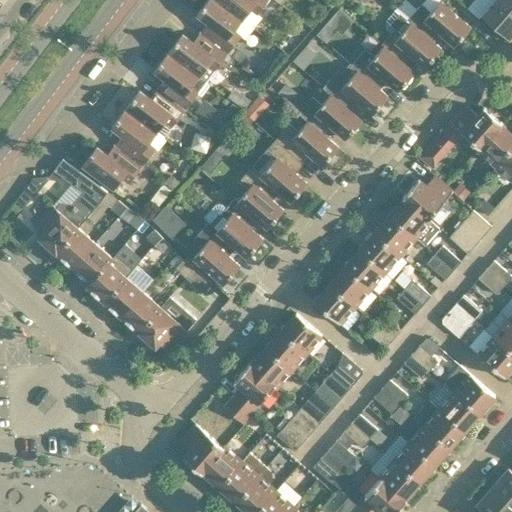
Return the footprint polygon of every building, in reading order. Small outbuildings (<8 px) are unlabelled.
[(208,22),(201,31),(228,52),(242,35),(235,30),(243,19),(217,0),(208,0),(198,14),(208,22)] [(217,0),(243,19),(252,8),(258,13),(268,0),(217,0)] [(403,0),(396,8),(408,19),(417,9),(407,0),(403,0)] [(424,0),(417,9),(408,19),(432,40),(439,31),(455,45),(471,26),(441,0),(424,0)] [(488,0),(473,0),(467,7),(480,18),(482,15),(492,4),(488,0)] [(511,10),(500,0),(488,0),(492,4),(482,15),(509,39),(511,36),(511,10)] [(511,0),(500,0),(511,10),(511,0)] [(339,7),(316,33),(326,42),(337,29),(341,33),(353,19),(339,7)] [(391,32),(382,43),(384,45),(402,62),(403,61),(410,52),(426,66),(441,48),(432,40),(408,19),(396,9),(386,20),(386,28),(391,32)] [(183,33),(169,52),(211,84),(220,72),(216,69),(228,52),(201,31),(194,41),(183,33)] [(317,54),(306,44),(292,59),(303,69),(317,54)] [(366,48),(352,64),(375,85),(376,84),(383,75),(399,89),(414,72),(402,62),(384,45),(375,56),(366,48)] [(238,48),(232,55),(241,62),(247,55),(238,48)] [(165,78),(158,88),(186,109),(199,91),(203,94),(211,84),(169,52),(155,70),(165,78)] [(340,72),(325,88),(331,93),(349,109),(349,108),(357,100),(372,113),(388,96),(375,85),(352,64),(350,63),(341,73),(340,72)] [(299,112),(308,101),(285,81),(276,92),(299,112)] [(233,87),(227,95),(244,108),(251,99),(233,87)] [(140,89),(126,108),(158,132),(158,131),(164,137),(186,109),(158,88),(151,97),(140,89)] [(308,101),(299,112),(323,133),(323,132),(330,124),(346,137),(361,120),(349,109),(331,93),(331,94),(322,104),(313,96),(308,101)] [(260,95),(250,106),(258,115),(269,104),(260,95)] [(215,108),(203,98),(193,110),(206,120),(215,108)] [(233,102),(223,116),(230,121),(240,108),(233,102)] [(433,167),(463,133),(479,147),(502,122),(484,106),(478,114),(468,105),(453,123),(451,121),(420,156),(433,167)] [(250,106),(245,111),(254,119),(258,115),(250,106)] [(123,134),(115,144),(143,165),(156,148),(149,143),(158,132),(126,108),(112,126),(123,134)] [(290,122),(276,139),(299,159),(307,150),(323,164),(338,146),(299,112),(308,120),(299,130),(290,122)] [(478,149),(495,164),(511,144),(511,133),(501,124),(503,123),(502,122),(479,147),(478,149)] [(252,166),(276,186),(291,200),(292,200),(307,182),(292,168),(299,159),(276,139),(262,155),(252,166)] [(221,142),(216,148),(224,155),(227,158),(232,151),(221,142)] [(143,165),(115,144),(108,153),(97,145),(83,164),(115,188),(123,177),(130,182),(143,165)] [(511,144),(495,164),(511,178),(511,144)] [(224,155),(216,148),(209,156),(217,164),(224,155)] [(209,156),(202,165),(210,172),(217,164),(209,156)] [(63,158),(49,176),(57,182),(62,176),(71,182),(72,183),(73,181),(78,185),(79,185),(100,202),(108,191),(63,158)] [(235,196),(235,197),(255,215),(268,226),(284,208),(269,195),(276,186),(252,166),(238,182),(247,189),(239,199),(235,196)] [(419,178),(404,196),(405,197),(430,218),(453,191),(435,174),(427,184),(419,178)] [(163,183),(171,190),(178,181),(169,175),(163,183)] [(33,178),(24,190),(33,197),(42,185),(33,178)] [(52,203),(34,224),(43,232),(39,237),(47,245),(44,248),(53,256),(79,226),(88,216),(100,202),(79,185),(78,185),(73,181),(72,183),(53,204),(52,203)] [(460,182),(453,190),(464,199),(470,191),(460,182)] [(158,205),(171,190),(163,183),(150,199),(158,205)] [(112,208),(118,199),(108,191),(100,202),(107,205),(112,208)] [(209,221),(208,222),(248,256),(264,238),(248,224),(255,215),(235,197),(226,207),(225,206),(223,205),(221,204),(219,204),(217,204),(216,205),(214,205),(213,207),(204,216),(209,221)] [(405,198),(390,214),(416,236),(425,244),(440,226),(430,218),(405,197),(405,198)] [(118,199),(112,208),(120,214),(126,206),(118,199)] [(484,199),(478,205),(488,214),(494,208),(484,199)] [(107,205),(100,202),(88,216),(94,221),(107,205)] [(171,238),(185,221),(165,205),(152,218),(171,238)] [(126,206),(120,214),(128,221),(135,212),(126,206)] [(474,209),(466,218),(484,234),(492,225),(474,209)] [(144,219),(135,212),(128,221),(137,228),(144,219)] [(390,214),(375,231),(401,253),(416,236),(390,214)] [(466,218),(458,227),(476,243),(484,234),(466,218)] [(248,256),(208,222),(195,237),(204,245),(194,256),(224,282),(240,264),(225,251),(232,242),(247,256),(248,256)] [(65,260),(73,267),(96,241),(79,226),(53,256),(62,264),(65,260)] [(476,243),(458,227),(450,236),(468,252),(476,243)] [(155,228),(146,236),(154,244),(162,236),(155,228)] [(375,231),(360,248),(386,271),(401,253),(375,231)] [(162,236),(154,244),(161,252),(170,244),(162,236)] [(78,278),(87,286),(113,256),(96,241),(73,267),(81,275),(78,278)] [(443,244),(435,253),(454,268),(461,260),(443,244)] [(360,248),(345,266),(371,288),(386,271),(360,248)] [(110,260),(87,286),(95,293),(92,297),(101,305),(127,275),(133,268),(116,253),(113,256),(110,260)] [(454,268),(435,253),(427,262),(445,278),(454,268)] [(186,276),(195,266),(185,257),(176,267),(186,276)] [(511,274),(494,259),(486,268),(505,284),(511,275),(511,274)] [(186,276),(204,292),(213,282),(195,266),(186,276)] [(345,266),(330,283),(356,305),(371,288),(345,266)] [(505,284),(486,268),(479,277),(497,293),(505,284)] [(113,309),(121,316),(144,290),(127,275),(101,305),(110,313),(113,309)] [(413,278),(405,287),(424,303),(431,294),(413,278)] [(356,305),(330,283),(315,300),(340,323),(356,305)] [(424,303),(405,287),(397,296),(415,312),(424,303)] [(126,327),(135,335),(161,305),(144,290),(121,316),(129,324),(126,327)] [(464,293),(456,302),(475,318),(483,309),(464,293)] [(161,305),(135,335),(144,343),(148,339),(156,347),(161,342),(170,349),(188,329),(187,328),(196,318),(170,296),(161,305)] [(475,318),(456,302),(443,318),(443,322),(459,336),(475,318)] [(297,312),(281,329),(307,352),(323,334),(297,312)] [(383,313),(375,322),(393,338),(401,329),(383,313)] [(511,320),(509,318),(494,335),(511,351),(511,320)] [(393,338),(375,322),(367,331),(386,347),(393,338)] [(281,329),(266,347),(292,369),(307,352),(281,329)] [(511,366),(511,351),(494,335),(479,353),(504,375),(511,366)] [(420,344),(412,353),(431,369),(439,360),(420,344)] [(250,362),(277,386),(292,369),(266,347),(252,363),(250,362)] [(431,369),(412,353),(404,362),(423,378),(431,369)] [(277,387),(277,386),(250,362),(234,380),(242,386),(233,396),(252,412),(275,385),(277,387)] [(339,363),(331,373),(349,389),(357,379),(339,363)] [(461,364),(445,382),(454,390),(480,412),(496,394),(470,372),(461,364)] [(349,389),(331,373),(323,381),(341,397),(349,389)] [(390,378),(382,387),(401,403),(408,394),(390,378)] [(323,381),(317,389),(319,391),(335,405),(341,397),(323,381)] [(401,403),(382,387),(374,396),(393,412),(401,403)] [(480,412),(454,390),(439,407),(465,429),(480,412)] [(243,422),(252,412),(233,396),(225,405),(243,422)] [(430,398),(415,416),(424,424),(450,447),(465,429),(439,407),(430,398)] [(301,407),(293,416),(311,432),(319,423),(301,407)] [(360,413),(352,421),(371,438),(378,429),(360,413)] [(293,416),(285,425),(304,441),(311,432),(293,416)] [(371,438),(352,421),(344,430),(354,439),(363,446),(371,438)] [(183,457),(201,472),(223,446),(196,423),(180,441),(190,449),(183,457)] [(424,424),(409,441),(435,464),(450,447),(424,424)] [(304,441),(285,425),(277,434),(296,450),(304,441)] [(354,439),(344,430),(337,439),(347,447),(354,439)] [(337,439),(329,448),(348,464),(356,455),(347,447),(337,439)] [(409,441),(394,458),(420,481),(435,464),(409,441)] [(223,446),(201,472),(202,473),(203,471),(220,485),(242,460),(224,445),(223,446)] [(329,448),(321,457),(340,473),(348,464),(329,448)] [(220,485),(237,500),(259,475),(267,465),(250,451),(242,460),(220,485)] [(355,456),(349,464),(356,470),(363,462),(355,456)] [(340,473),(321,457),(314,465),(332,482),(340,473)] [(381,477),(405,498),(420,481),(394,458),(379,476),(381,477)] [(259,475),(237,500),(250,511),(257,511),(276,490),(268,482),(272,478),(271,469),(267,465),(259,475)] [(511,468),(509,466),(493,485),(511,501),(511,468)] [(405,498),(381,477),(357,504),(365,511),(382,511),(384,511),(385,511),(395,511),(406,499),(405,498)] [(511,511),(511,501),(493,485),(477,504),(486,511),(511,511)] [(257,511),(287,511),(294,505),(276,490),(257,511)] [(355,503),(347,496),(342,502),(350,509),(355,503)] [(152,511),(141,503),(133,511),(152,511)]
